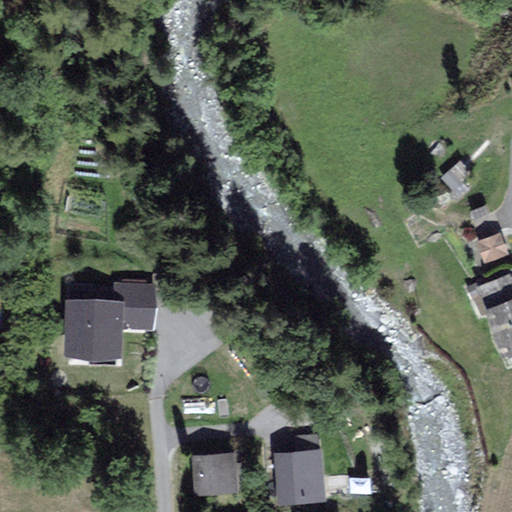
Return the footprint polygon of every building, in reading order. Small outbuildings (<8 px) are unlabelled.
[(503,231),(479,238),(486,260),(510,253),(503,231)] [(511,348),(511,273),(481,284),(488,306),(505,351),(511,348)] [(151,322),(153,285),(119,284),(119,300),(71,298),(70,348),(119,350),(120,321),(151,322)] [(298,451),(278,452),(281,498),(324,495),(321,448),(316,448),(315,435),(297,437),(298,451)] [(236,449),(193,452),(195,490),(238,487),(236,449)]
